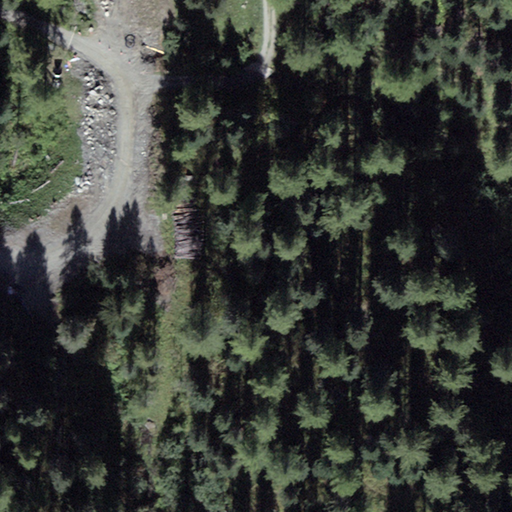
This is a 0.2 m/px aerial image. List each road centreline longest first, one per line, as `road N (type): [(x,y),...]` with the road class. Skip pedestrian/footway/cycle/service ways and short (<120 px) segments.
road 1 (track): [(124,67),(124,181),(109,216),(68,252),(28,263),(0,260)]
road 2 (track): [(124,67),(240,75),(266,43),(269,0)]
road 3 (track): [(0,6),(124,67)]
